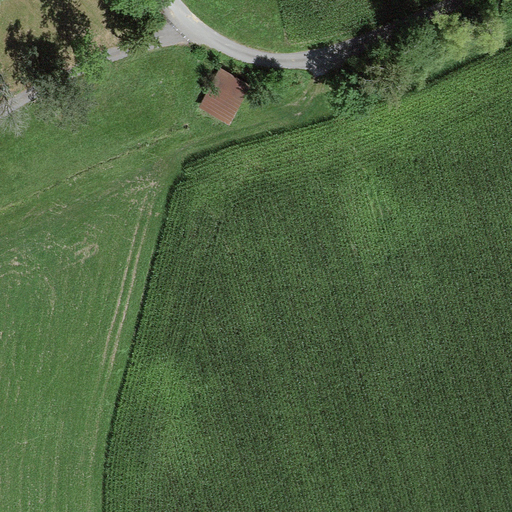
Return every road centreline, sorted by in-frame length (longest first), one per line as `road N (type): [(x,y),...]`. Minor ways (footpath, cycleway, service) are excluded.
road 1 (track): [(453,0),(302,66),(210,47),(172,0)]
road 2 (track): [(193,25),(62,75),(0,118)]
